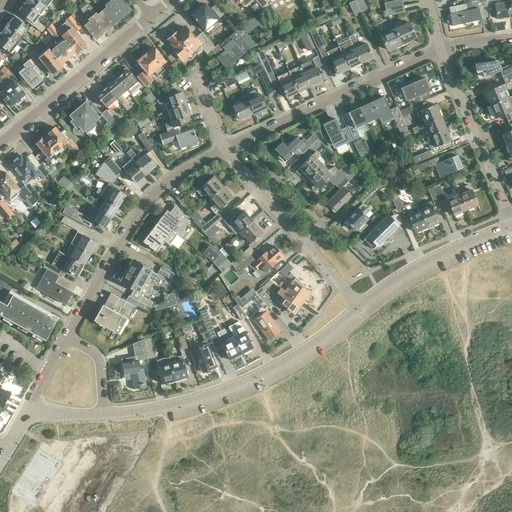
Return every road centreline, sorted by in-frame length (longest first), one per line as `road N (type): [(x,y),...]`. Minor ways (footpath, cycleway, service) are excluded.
road 1 (tertiary): [(104,412),(231,386),(296,353),(358,305)]
road 2 (residential): [(67,337),(138,216),(175,177),(226,148)]
road 3 (residential): [(226,148),(441,47)]
road 4 (residential): [(358,305),(226,148)]
road 5 (residential): [(0,144),(150,16)]
road 6 (residential): [(511,222),(441,47)]
road 7 (tertiary): [(358,305),(424,261),(511,222)]
